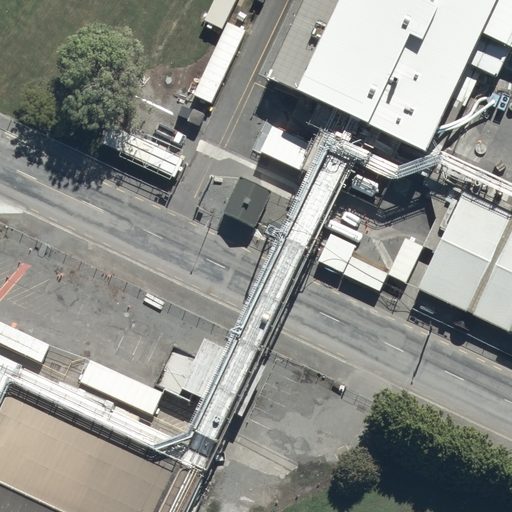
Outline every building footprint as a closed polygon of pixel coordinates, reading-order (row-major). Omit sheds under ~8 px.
[(303,0),(273,62),(417,131),(475,11),(497,22),(508,0),(303,0)] [(511,202),(462,178),(416,272),(511,318),(511,202)] [(241,181),(223,215),(254,231),(270,197),(241,181)] [(422,244),(404,236),(391,264),(409,273),(422,244)] [(0,511),(143,511),(174,449),(2,367),(17,336),(0,327),(0,511)]
